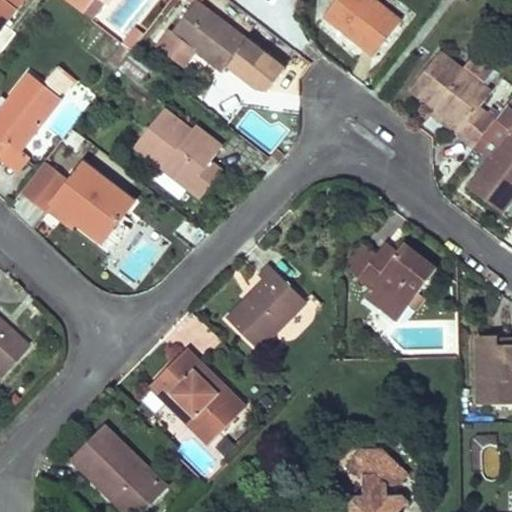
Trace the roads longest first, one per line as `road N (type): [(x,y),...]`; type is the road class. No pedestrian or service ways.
road 1 (residential): [(323,159),(289,177),(118,347)]
road 2 (residential): [(406,190),(402,136),(341,89),(324,91),(320,101),(323,159)]
road 3 (residential): [(118,347),(0,471)]
road 4 (residential): [(0,232),(118,347)]
road 5 (residential): [(511,273),(406,190)]
